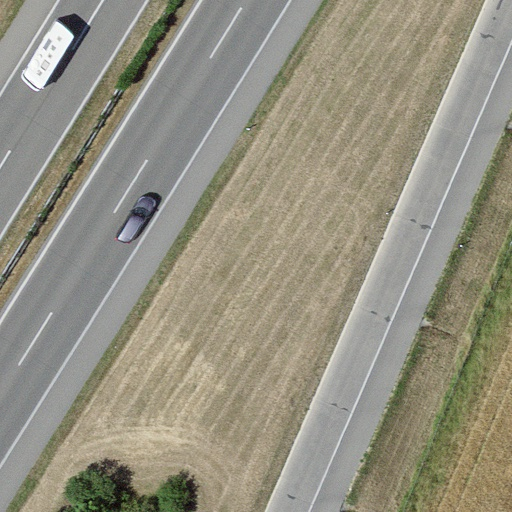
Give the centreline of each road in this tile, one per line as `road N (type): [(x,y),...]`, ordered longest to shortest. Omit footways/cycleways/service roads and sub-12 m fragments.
road 1 (motorway): [(290,511),(511,0)]
road 2 (motorway): [(0,397),(247,0)]
road 3 (motorway): [(104,0),(0,168)]
